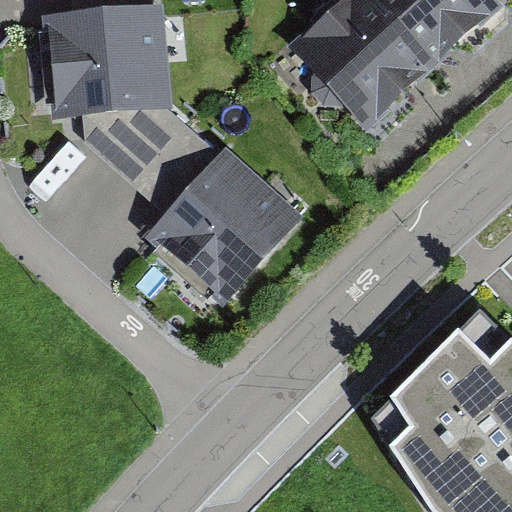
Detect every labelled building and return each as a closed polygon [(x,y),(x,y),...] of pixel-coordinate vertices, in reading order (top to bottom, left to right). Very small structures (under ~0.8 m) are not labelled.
[(153,0),(73,0),(75,12),(154,4),(153,0)] [(506,4),(501,0),(341,0),(286,51),(364,135),(506,4)] [(175,107),(164,3),(154,4),(75,12),(43,15),(54,120),(83,115),(169,108),(175,107)] [(169,108),(83,115),(86,142),(168,215),(222,155),(169,108)] [(168,215),(147,239),(225,308),(305,217),(228,149),(222,155),(168,215)] [(431,511),(511,511),(511,331),(486,305),(373,417),(431,511)]
